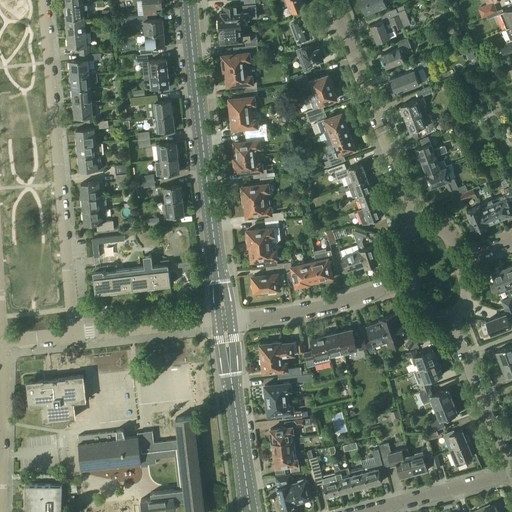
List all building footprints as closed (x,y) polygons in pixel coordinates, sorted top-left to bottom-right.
[(133,0),(134,0),(142,0),(144,14),(147,14),(157,13),(157,7),(162,6),(162,4),(164,4),(163,0),(133,0)] [(240,0),(242,5),(225,7),(226,11),(219,12),(220,28),(244,26),(246,26),(245,18),(257,17),(256,4),(255,0),(240,0)] [(306,6),(303,0),(280,0),(283,6),(289,4),(292,11),(306,6)] [(361,0),(366,13),(387,6),(384,0),(361,0)] [(482,17),(486,16),(497,11),(493,2),(478,8),(482,17)] [(87,3),(83,3),(65,5),(66,19),(84,17),(89,17),(87,3)] [(409,24),(406,17),(408,16),(404,5),(396,8),(381,14),(384,20),(371,25),(377,43),(390,38),(387,30),(394,28),(394,30),(409,24)] [(500,14),(506,29),(511,26),(511,7),(503,11),(502,9),(497,11),(486,16),(488,19),(500,14)] [(127,16),(128,25),(145,24),(145,34),(148,34),(164,32),(163,19),(147,20),(147,14),(144,14),(127,16)] [(313,33),(315,33),(309,16),(290,23),(298,45),(315,38),(313,33)] [(86,31),(84,17),(66,19),(68,33),(86,31)] [(222,41),(246,39),(246,46),(253,45),(258,45),(257,38),(257,32),(244,33),(244,26),(220,28),(222,41)] [(69,47),(79,46),(80,52),(90,52),(89,44),(87,44),(86,31),(68,33),(69,47)] [(141,54),(148,54),(152,53),(152,47),(166,46),(164,32),(148,34),(149,40),(146,40),(146,45),(140,46),(141,54)] [(397,42),(399,47),(382,54),(384,60),(383,60),(385,66),(386,66),(387,67),(404,60),(402,55),(413,51),(408,38),(397,42)] [(504,55),(511,51),(511,44),(501,49),(504,55)] [(223,54),(225,70),(247,68),(246,60),(250,59),(250,52),(254,52),(253,45),(246,46),(234,47),(234,53),(223,54)] [(309,46),(302,49),(308,66),(324,60),(319,46),(311,49),(309,46)] [(286,50),(286,55),(296,52),(294,47),(286,50)] [(90,52),(80,52),(81,60),(70,61),(71,75),(89,73),(89,68),(95,68),(94,59),(102,58),(101,52),(90,53),(90,52)] [(138,62),(143,62),(144,75),(168,72),(167,58),(148,60),(148,54),(141,54),(137,55),(138,62)] [(391,78),(396,92),(423,82),(418,68),(428,65),(425,59),(405,67),(407,72),(391,78)] [(248,75),(247,68),(225,70),(226,85),(243,83),(244,90),(258,89),(257,81),(253,82),(252,75),(248,75)] [(89,73),(71,75),(73,89),(90,87),(90,81),(98,81),(97,72),(89,73)] [(153,88),(170,86),(168,72),(144,75),(141,78),(146,83),(152,79),(153,88)] [(309,81),(301,84),(303,91),(311,88),(313,87),(315,93),(333,87),(329,74),(309,81)] [(301,84),(309,81),(306,75),(296,79),(299,85),(301,84)] [(427,105),(424,96),(433,92),(430,86),(425,88),(416,92),(419,98),(401,105),(402,108),(400,109),(402,113),(404,113),(406,118),(426,110),(424,106),(427,105)] [(73,89),(74,103),(92,101),(90,87),(73,89)] [(338,99),(333,87),(315,93),(309,96),(313,108),(323,105),(338,99)] [(259,95),(258,89),(244,90),(245,97),(228,99),(230,114),(252,112),(251,104),(255,103),(255,96),(259,95)] [(134,97),(135,105),(146,103),(145,95),(134,97)] [(154,101),(156,116),(173,115),(173,112),(174,112),(174,106),(172,106),(171,99),(154,101)] [(92,101),(74,103),(75,117),(84,116),(85,122),(96,121),(95,114),(93,114),(92,101)] [(313,108),(314,109),(306,112),(308,117),(325,111),(323,105),(313,108)] [(490,105),(484,108),(487,115),(493,112),(490,105)] [(424,126),(428,134),(437,130),(433,122),(434,121),(431,114),(428,115),(426,110),(406,118),(411,131),(424,126)] [(478,110),(470,114),(473,121),(481,117),(478,110)] [(317,121),(327,117),(325,111),(308,117),(310,123),(317,120),(317,121)] [(252,119),(252,112),(230,114),(231,129),(248,127),(249,134),(263,133),(262,125),(258,126),(257,118),(252,119)] [(325,133),(330,131),(347,124),(343,112),(327,117),(317,121),(322,134),(325,133)] [(176,122),(175,116),(173,116),(173,115),(156,116),(154,117),(155,132),(175,130),(174,122),(176,122)] [(327,146),(352,136),(347,124),(330,131),(325,133),(327,139),(325,139),(327,146)] [(78,144),(94,143),(93,135),(95,135),(94,128),(76,129),(78,144)] [(149,131),(138,133),(139,140),(150,139),(149,131)] [(260,147),(260,140),(264,139),(263,133),(249,134),(250,141),(233,142),(235,157),(256,155),(256,147),(260,147)] [(352,136),(327,146),(324,147),(329,160),(325,161),(327,167),(346,160),(343,154),(357,149),(352,136)] [(150,139),(139,140),(140,147),(151,146),(150,139)] [(100,142),(94,143),(78,144),(79,157),(95,155),(101,155),(102,155),(101,142),(100,142)] [(159,144),(160,159),(178,157),(178,156),(179,156),(179,149),(177,149),(176,142),(159,144)] [(420,154),(422,161),(436,156),(447,151),(445,145),(434,149),(431,142),(417,148),(418,149),(416,150),(418,155),(420,154)] [(101,155),(95,155),(79,157),(80,171),(103,169),(103,162),(101,163),(101,155)] [(257,163),(256,155),(235,157),(236,173),(253,171),(254,178),(260,177),(268,176),(267,169),(263,169),(262,162),(257,163)] [(439,162),(436,156),(422,161),(423,162),(421,163),(423,168),(425,167),(427,174),(441,169),(447,166),(444,160),(439,162)] [(179,170),(181,170),(180,164),(178,164),(178,157),(160,159),(156,159),(157,174),(179,172),(179,170)] [(329,173),(335,171),(336,174),(347,169),(345,163),(328,169),(329,173)] [(126,164),(121,165),(115,165),(116,172),(116,174),(127,173),(127,171),(126,164)] [(349,184),(354,182),(367,177),(362,164),(347,169),(336,174),(338,179),(341,178),(344,185),(348,184),(349,184)] [(427,174),(426,174),(431,187),(445,182),(453,198),(460,194),(465,192),(468,191),(465,184),(458,187),(454,178),(452,179),(447,166),(441,169),(427,174)] [(128,182),(128,174),(117,175),(117,183),(128,182)] [(244,201),(246,201),(266,198),(265,190),(269,190),(268,183),(275,182),(274,175),(268,176),(260,177),(261,184),(243,186),(244,201)] [(372,190),(367,177),(354,182),(349,184),(348,184),(353,197),(356,196),(359,195),(372,190)] [(83,198),(99,196),(98,189),(100,188),(99,181),(81,183),(83,198)] [(156,189),(155,181),(147,182),(144,182),(145,190),(156,189)] [(165,201),(183,200),(183,198),(184,198),(184,192),(182,192),(181,184),(157,187),(158,194),(164,194),(165,201)] [(476,194),(476,192),(474,188),(468,191),(465,192),(460,194),(463,200),(476,194)] [(511,208),(511,207),(511,206),(511,191),(510,188),(504,190),(506,194),(500,197),(501,199),(495,202),(494,199),(493,200),(501,218),(511,213),(511,208)] [(359,195),(364,208),(377,203),(372,190),(359,195)] [(106,208),(107,208),(105,196),(99,196),(83,198),(84,210),(106,208)] [(265,214),(265,221),(279,219),(278,212),(272,212),(270,198),(266,198),(246,201),(247,216),(265,214)] [(185,215),(184,208),(185,208),(185,202),(183,202),(183,200),(165,201),(167,217),(185,215)] [(501,218),(493,200),(487,202),(488,205),(482,207),(481,205),(480,205),(488,224),(489,224),(488,224),(501,218)] [(382,216),(377,203),(364,208),(358,210),(363,224),(370,224),(370,221),(382,216)] [(475,230),(488,224),(480,205),(467,211),(471,221),(469,222),(472,230),(474,229),(475,230)] [(114,228),(113,220),(107,220),(106,208),(84,210),(85,225),(97,223),(97,230),(114,228)] [(160,224),(159,217),(148,218),(148,226),(160,224)] [(249,245),(250,245),(272,242),(270,234),(274,234),(274,227),(280,226),(279,219),(265,221),(266,228),(248,230),(249,245)] [(136,234),(136,227),(124,228),(125,235),(136,234)] [(309,232),(310,235),(315,234),(314,227),(305,229),(306,233),(309,232)] [(356,227),(354,233),(364,236),(365,237),(367,231),(356,227)] [(326,230),(330,244),(336,242),(333,229),(326,230)] [(358,244),(360,250),(364,264),(365,268),(379,263),(373,245),(365,248),(362,241),(364,236),(354,233),(358,244)] [(273,250),(272,242),(250,245),(252,260),(266,259),(267,266),(278,264),(277,263),(276,249),(273,250)] [(363,265),(364,264),(360,250),(358,244),(340,250),(346,270),(356,267),(357,270),(364,267),(363,265)] [(314,250),(316,259),(320,280),(333,277),(330,264),(335,263),(331,249),(326,250),(326,248),(314,250)] [(171,283),(168,264),(153,266),(152,255),(144,256),(145,267),(113,271),(111,265),(96,267),(96,271),(93,271),(96,293),(112,291),(112,292),(113,292),(113,290),(117,290),(117,291),(118,291),(149,287),(149,288),(150,288),(150,286),(154,285),(154,287),(156,287),(156,286),(171,284),(171,283)] [(308,282),(320,280),(316,259),(304,261),(308,282)] [(308,282),(304,261),(292,264),(291,261),(285,262),(286,273),(294,271),(296,285),(299,286),(303,285),(304,283),(308,282)] [(279,274),(286,273),(285,262),(277,263),(278,264),(267,266),(268,274),(253,276),(255,291),(256,291),(257,294),(267,293),(266,290),(278,289),(277,280),(279,280),(279,274)] [(511,282),(506,268),(493,273),(497,283),(492,285),(495,292),(500,290),(508,287),(511,297),(511,282)] [(511,297),(502,301),(505,307),(511,304),(511,297)] [(511,304),(505,307),(507,312),(502,314),(502,315),(487,321),(491,334),(511,326),(511,325),(509,319),(511,317),(511,315),(511,312),(511,311),(511,304)] [(380,318),(381,320),(388,340),(389,344),(405,339),(402,332),(406,331),(402,321),(399,322),(396,313),(380,318)] [(368,324),(373,340),(368,342),(372,354),(377,352),(376,348),(383,346),(384,346),(389,345),(389,344),(388,340),(381,320),(368,324)] [(352,329),(339,332),(343,351),(344,355),(354,353),(353,349),(359,347),(360,350),(367,348),(364,338),(355,341),(352,329)] [(330,354),(343,351),(339,332),(325,336),(330,354)] [(413,334),(406,344),(411,348),(418,338),(413,334)] [(331,361),(330,354),(325,336),(311,339),(314,351),(305,353),(308,366),(331,361)] [(260,344),(262,357),(282,355),(298,353),(297,341),(281,343),(281,342),(260,344)] [(502,364),(511,360),(511,345),(497,351),(502,364)] [(420,369),(420,368),(438,362),(433,349),(418,354),(416,349),(412,350),(406,353),(408,359),(413,357),(416,363),(418,369),(420,369)] [(264,372),(278,370),(279,377),(302,374),(308,374),(307,370),(301,371),(301,368),(288,369),(287,362),(283,363),(282,355),(262,357),(260,360),(261,365),(263,366),(264,372)] [(511,360),(502,364),(507,378),(511,375),(511,360)] [(443,375),(438,362),(420,368),(420,369),(418,369),(414,371),(421,390),(430,387),(428,380),(443,375)] [(47,377),(47,380),(43,380),(43,379),(27,381),(30,406),(42,405),(44,420),(76,417),(74,401),(86,400),(84,385),(83,374),(67,376),(67,377),(52,379),(52,377),(47,377)] [(302,374),(279,377),(279,383),(265,385),(266,391),(264,394),(264,398),(267,399),(267,400),(289,397),(288,390),(291,390),(291,382),(302,381),(302,374)] [(433,393),(430,387),(421,390),(420,391),(425,404),(433,401),(436,407),(453,401),(450,394),(452,393),(450,387),(433,393)] [(283,413),(283,419),(295,418),(294,411),(293,404),(290,405),(289,397),(267,400),(265,402),(265,407),(268,408),(269,415),(283,413)] [(454,406),(453,401),(436,407),(438,414),(430,417),(435,430),(437,429),(446,426),(443,419),(460,413),(457,405),(454,406)] [(398,410),(390,412),(391,418),(396,421),(401,420),(398,410)] [(117,429),(117,438),(94,440),(93,433),(79,435),(79,442),(78,442),(82,468),(141,462),(141,464),(156,463),(156,458),(175,456),(179,489),(150,492),(151,498),(141,499),(142,511),(156,511),(176,510),(175,501),(185,500),(187,511),(205,511),(194,415),(176,417),(178,439),(154,442),(153,430),(138,432),(138,435),(126,437),(124,428),(117,429)] [(272,440),(272,441),(291,439),(290,432),(294,432),(293,426),(270,429),(271,435),(270,436),(271,440),(272,440)] [(439,436),(437,429),(435,430),(428,433),(426,434),(427,440),(439,436)] [(450,450),(455,448),(468,443),(468,442),(470,441),(467,434),(465,435),(462,430),(455,433),(454,429),(445,433),(444,436),(450,450)] [(294,438),(291,439),(272,441),(274,454),(293,451),(292,444),(294,444),(294,438)] [(379,444),(385,467),(391,465),(391,464),(388,454),(392,453),(389,442),(379,444)] [(473,456),(468,443),(455,448),(460,461),(473,456)] [(416,454),(410,455),(413,464),(415,473),(428,470),(427,464),(425,456),(431,454),(428,445),(422,446),(423,450),(415,452),(416,454)] [(368,485),(381,481),(378,468),(383,467),(382,460),(378,448),(372,450),(375,462),(363,465),(363,467),(368,485)] [(391,464),(391,465),(397,464),(401,477),(415,473),(413,464),(410,455),(408,449),(394,452),(392,453),(388,454),(391,464)] [(294,458),(293,451),(274,454),(274,455),(273,456),(274,460),(275,461),(276,467),(298,464),(297,457),(294,458)] [(432,456),(431,456),(434,468),(441,467),(438,455),(432,456)] [(311,470),(315,485),(324,482),(327,495),(341,492),(337,479),(335,472),(322,475),(317,456),(313,457),(309,458),(310,461),(310,464),(311,470)] [(349,467),(341,469),(339,466),(334,467),(335,472),(337,479),(341,492),(354,488),(351,475),(350,471),(349,467)] [(351,475),(354,488),(368,485),(363,467),(350,471),(351,475)] [(298,481),(293,482),(298,501),(300,501),(300,502),(307,500),(307,499),(311,498),(309,489),(315,487),(315,485),(311,470),(306,470),(308,476),(298,478),(298,481)] [(275,475),(278,486),(277,486),(280,497),(279,499),(280,504),(281,506),(282,505),(283,507),(293,504),(293,503),(298,501),(293,482),(290,473),(275,475)] [(69,493),(77,492),(76,482),(75,482),(68,483),(69,493)] [(61,511),(62,484),(25,483),(24,506),(27,506),(27,511),(24,511),(61,511)]
